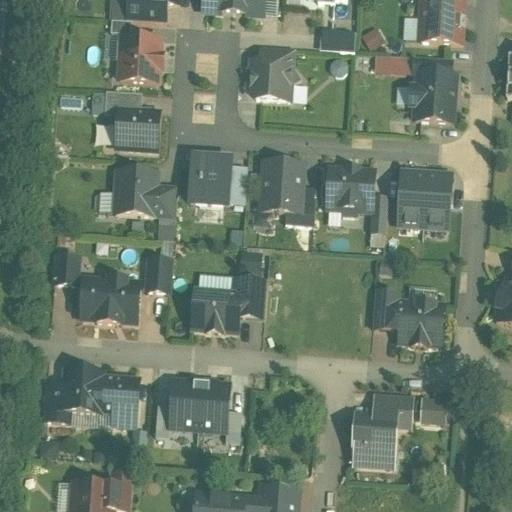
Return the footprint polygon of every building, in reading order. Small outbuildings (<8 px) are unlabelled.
[(179,0),(142,0),(142,3),(142,8),(167,10),(179,11),(179,0)] [(205,0),(205,18),(235,20),(236,0),(205,0)] [(236,0),(235,20),(265,22),(266,0),(236,0)] [(348,0),(307,0),(307,5),(319,6),(319,10),(336,11),(336,7),(348,8),(348,0)] [(131,2),(115,1),(113,27),(129,28),(131,2)] [(167,10),(142,8),(142,3),(131,2),(129,28),(133,28),(166,30),(167,10)] [(454,6),(424,4),(424,6),(422,48),(462,50),(464,7),(454,6)] [(129,28),(113,27),(112,40),(132,41),(133,28),(129,28)] [(356,40),(321,37),(320,57),(355,60),(356,40)] [(161,47),(124,45),(121,87),(158,90),(159,76),(163,76),(164,61),(160,61),(161,47)] [(294,56),(263,54),(262,69),(293,71),(294,56)] [(417,64),(376,62),(376,77),(416,79),(417,64)] [(452,66),(417,64),(416,79),(415,81),(419,81),(419,79),(452,82),(452,66)] [(262,69),(259,68),(257,71),(256,83),(253,83),(251,85),(250,98),(257,106),(291,108),(292,92),(300,84),(293,76),(293,71),(262,69)] [(452,82),(419,79),(419,81),(418,94),(412,94),(411,112),(417,112),(416,127),(454,130),(457,82),(452,82)] [(107,100),(95,99),(94,121),(106,121),(107,100)] [(144,101),(108,99),(107,100),(106,121),(106,122),(120,123),(120,117),(142,119),(144,101)] [(142,119),(120,117),(120,123),(118,155),(158,158),(160,120),(142,119)] [(233,167),(194,164),(191,209),(230,212),(231,210),(232,194),(233,167)] [(305,171),(269,169),(268,191),(264,190),(262,218),(302,221),(305,171)] [(360,176),(347,175),(346,174),(345,177),(331,176),(329,216),(344,217),(344,222),(357,223),(358,218),(372,218),(374,219),(375,204),(376,179),(362,178),(362,176),(361,175),(360,176)] [(458,179),(403,175),(399,234),(454,238),(458,179)] [(158,182),(119,179),(117,221),(156,224),(158,196),(158,182)] [(248,195),(232,194),(231,210),(247,211),(248,195)] [(179,197),(158,196),(156,224),(161,224),(178,225),(179,197)] [(389,205),(375,204),(374,219),(372,218),(371,239),(387,240),(389,205)] [(178,225),(161,224),(159,247),(176,248),(178,225)] [(245,256),(242,273),(263,278),(267,261),(245,256)] [(81,265),(58,263),(55,291),(79,292),(81,265)] [(173,268),(150,266),(147,298),(171,300),(173,268)] [(399,269),(383,268),(383,277),(398,279),(399,269)] [(110,285),(110,288),(107,330),(123,331),(123,329),(138,330),(141,290),(128,289),(128,287),(110,285)] [(511,285),(509,285),(505,299),(502,298),(498,314),(501,314),(497,328),(511,332),(511,285)] [(110,288),(86,286),(83,326),(98,327),(98,329),(107,330),(110,288)] [(269,289),(241,287),(240,301),(241,301),(240,323),(266,325),(269,289)] [(435,307),(436,297),(412,296),(412,306),(435,307)] [(240,301),(197,297),(194,336),(208,337),(208,338),(224,340),(225,338),(238,339),(240,323),(241,301),(240,301)] [(398,301),(377,299),(374,335),(395,337),(398,309),(398,301)] [(444,312),(398,309),(395,337),(402,337),(401,349),(412,350),(412,352),(429,354),(429,351),(441,352),(444,312)] [(105,380),(67,377),(65,393),(64,417),(72,418),(101,420),(102,418),(104,384),(105,380)] [(140,387),(104,384),(102,418),(116,419),(115,431),(137,433),(140,387)] [(236,388),(175,385),(172,439),(232,442),(236,388)] [(65,393),(48,392),(45,428),(71,430),(72,418),(64,417),(65,393)] [(376,422),(358,421),(357,424),(358,424),(355,459),(357,459),(356,468),(356,471),(359,471),(381,473),(384,473),(384,471),(385,461),(394,453),(396,452),(396,450),(397,432),(408,433),(411,433),(411,431),(411,430),(413,408),(413,405),(385,403),(380,403),(377,402),(377,405),(376,422)] [(439,407),(425,406),(424,421),(430,422),(429,428),(437,429),(439,407)] [(132,511),(135,482),(113,481),(112,493),(114,493),(112,511),(132,511)] [(112,493),(75,490),(73,511),(112,511),(114,493),(112,493)] [(299,511),(301,498),(261,495),(259,511),(299,511)] [(245,511),(246,505),(198,502),(197,511),(245,511)]
